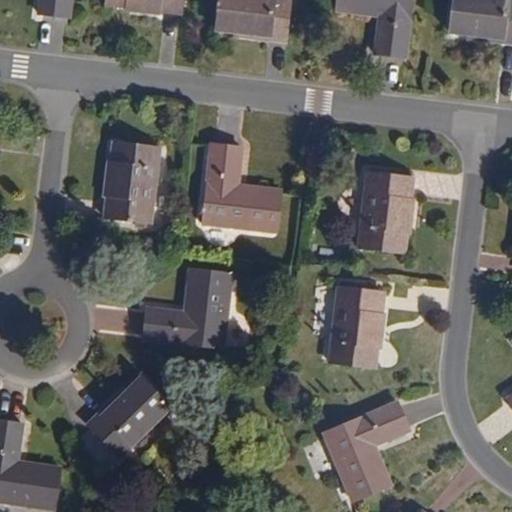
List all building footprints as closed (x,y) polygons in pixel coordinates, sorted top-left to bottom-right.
[(71,0),(41,0),(41,12),(70,16),(71,0)] [(183,0),(106,0),(106,3),(182,13),(183,0)] [(290,0),(219,0),(216,29),(234,32),(285,38),(290,0)] [(410,0),(336,0),(335,11),(377,17),(373,54),(403,57),(410,0)] [(511,0),(452,0),(449,32),(467,34),(511,39),(511,0)] [(234,32),(233,38),(284,45),(285,38),(234,32)] [(467,41),(511,45),(511,39),(467,34),(467,41)] [(163,149),(117,143),(108,217),(153,223),(163,149)] [(241,149),(212,145),(202,223),(276,232),(281,192),(236,186),(241,149)] [(414,178),(369,172),(360,246),(405,252),(414,178)] [(232,275),(192,270),(187,314),(150,309),(147,338),(224,348),(232,275)] [(384,293),(340,288),(331,362),(376,367),(384,293)] [(172,409),(143,380),(129,393),(93,429),(122,459),(172,409)] [(129,393),(125,388),(88,425),(93,429),(129,393)] [(409,431),(398,405),(324,435),(353,503),(392,486),(374,445),(409,431)] [(22,425),(0,421),(0,500),(52,510),(60,469),(17,461),(22,425)]
